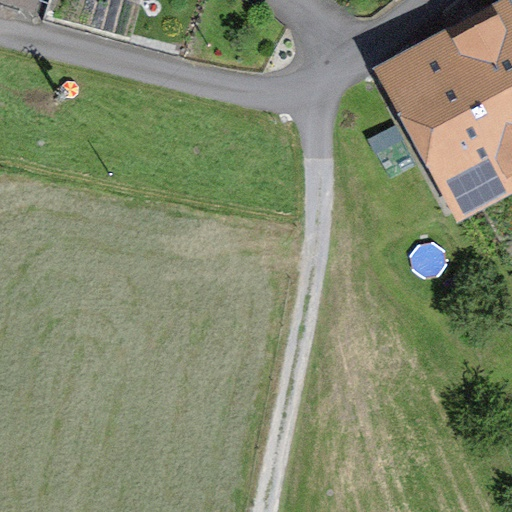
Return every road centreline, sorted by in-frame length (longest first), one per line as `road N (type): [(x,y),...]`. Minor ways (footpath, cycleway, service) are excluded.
road 1 (track): [(262,511),(315,251),(317,170),(306,85)]
road 2 (unclassified): [(306,85),(430,0)]
